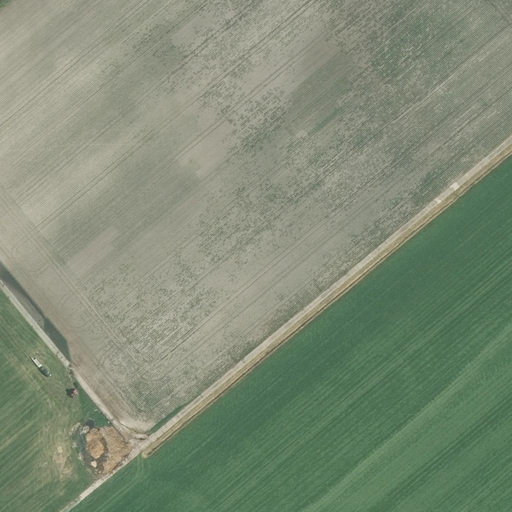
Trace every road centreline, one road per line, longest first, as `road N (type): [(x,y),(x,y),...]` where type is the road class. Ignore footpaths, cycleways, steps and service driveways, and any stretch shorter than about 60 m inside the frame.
road 1 (unclassified): [(45,511),(511,129)]
road 2 (unknown): [(0,278),(135,437)]
